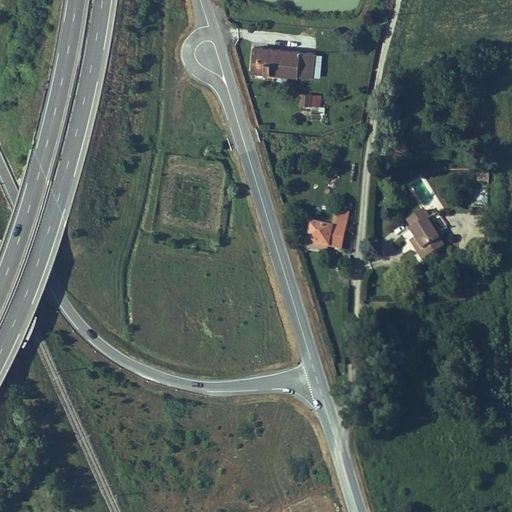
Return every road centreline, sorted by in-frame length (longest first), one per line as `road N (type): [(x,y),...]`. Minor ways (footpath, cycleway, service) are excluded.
road 1 (trunk): [(0,164),(61,299),(115,356),(195,385),(317,381)]
road 2 (secondary): [(317,381),(208,29)]
road 3 (trunk): [(0,346),(56,201),(101,0)]
road 4 (residential): [(377,78),(349,391),(334,435)]
road 5 (trunk): [(76,0),(51,125),(0,281)]
